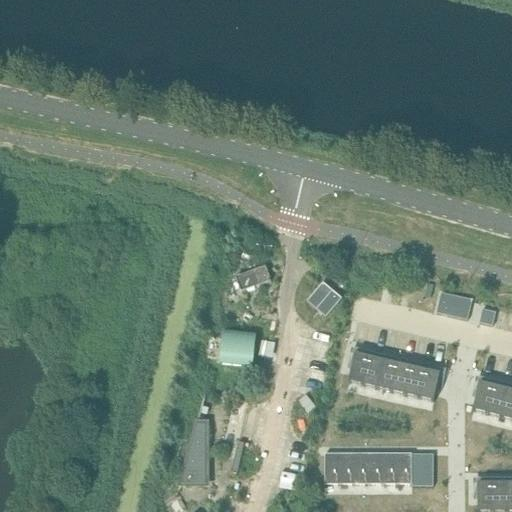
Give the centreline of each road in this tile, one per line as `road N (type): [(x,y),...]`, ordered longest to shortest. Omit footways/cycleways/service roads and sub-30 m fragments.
road 1 (tertiary): [(305,169),(0,99)]
road 2 (residential): [(296,224),(274,352),(276,432),(264,485),(246,511)]
road 3 (tertiary): [(511,227),(305,169)]
road 4 (residential): [(361,309),(511,344)]
